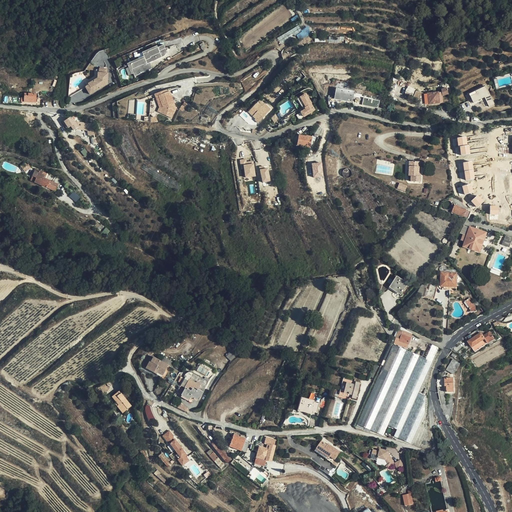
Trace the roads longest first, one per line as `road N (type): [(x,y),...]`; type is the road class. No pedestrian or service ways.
road 1 (residential): [(0,106),(65,111),(195,70),(242,74),(277,53),(255,92),(222,113),(216,125),(229,133),(268,140),(344,110),(409,122),(511,120)]
road 2 (track): [(247,430),(149,398),(129,356),(174,321),(147,299),(124,292),(74,298),(0,267)]
road 3 (tertiary): [(493,511),(438,409),(433,381),(451,343),(511,304)]
road 4 (unknown): [(40,109),(93,208),(83,211),(62,192)]
